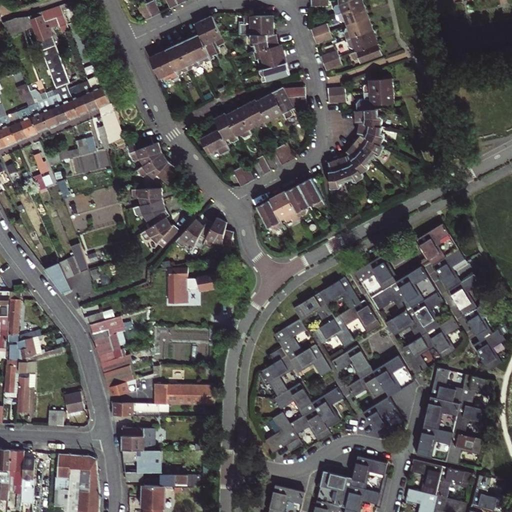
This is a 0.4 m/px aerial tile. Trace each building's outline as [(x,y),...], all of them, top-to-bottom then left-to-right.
[(340,15),(367,4),(365,0),(341,0),(343,6),(339,7),(338,9),(340,15)] [(153,1),(148,4),(154,17),(160,14),(153,1)] [(63,11),(76,7),(74,2),(61,5),(63,11)] [(154,17),(148,4),(141,7),(147,20),(154,17)] [(371,15),(367,4),(340,15),(342,19),(344,20),(348,19),(349,24),(371,15)] [(70,92),(67,84),(70,83),(50,28),(60,24),(64,33),(70,30),(63,11),(61,5),(42,12),(43,16),(31,20),(58,89),(70,121),(80,117),(70,92)] [(350,40),(376,29),(371,15),(349,24),(351,28),(348,30),(347,33),(350,40)] [(197,26),(201,34),(206,45),(211,43),(214,50),(226,44),(214,18),(197,26)] [(254,35),(274,35),(275,18),(249,18),(248,26),(245,25),(246,36),(254,35)] [(326,25),(313,30),(316,37),(329,32),(326,25)] [(381,43),(376,29),(350,40),(353,48),(355,49),(358,47),(360,51),(381,43)] [(331,38),(329,32),(316,37),(318,43),(331,38)] [(213,60),(206,45),(201,34),(189,39),(202,66),(206,64),(206,61),(209,62),(213,60)] [(257,45),(259,51),(280,45),(278,35),(274,35),(254,35),(254,43),(257,45)] [(198,68),(202,66),(189,39),(178,45),(191,71),(195,69),(195,66),(198,68)] [(386,54),(381,43),(360,51),(354,53),(356,58),(359,59),(362,58),(364,63),(386,54)] [(168,50),(168,51),(180,76),(183,74),(184,71),(187,73),(191,71),(178,45),(168,50)] [(280,45),(259,51),(255,52),(258,61),(260,61),(262,65),(265,64),(266,69),(288,63),(283,45),(280,45)] [(180,76),(168,51),(151,59),(161,78),(164,77),(165,80),(170,78),(172,80),(180,76)] [(323,57),(325,64),(338,59),(336,52),(323,57)] [(341,65),(338,59),(325,64),(327,71),(341,65)] [(266,69),(263,70),(264,74),(266,74),(265,77),(266,81),(291,74),(288,63),(266,69)] [(90,81),(101,109),(106,126),(111,141),(124,136),(101,77),(90,81)] [(364,86),(365,92),(396,89),(395,77),(371,79),(371,84),(367,84),(364,86)] [(80,85),(81,88),(91,113),(101,109),(90,81),(80,85)] [(28,84),(15,90),(23,109),(29,106),(36,104),(31,92),(28,84)] [(286,87),(274,92),(285,112),(287,116),(292,114),(293,110),(292,108),(296,106),(295,104),(308,102),(307,87),(288,89),(287,89),(286,87)] [(329,89),(330,96),(344,94),(344,87),(329,89)] [(81,88),(70,92),(80,117),(91,113),(81,88)] [(50,98),(60,125),(70,121),(58,89),(48,93),(50,98)] [(358,104),(359,111),(377,109),(377,103),(397,101),(396,89),(365,92),(366,97),(361,98),(361,100),(358,104)] [(50,129),(60,125),(50,98),(44,100),(41,94),(37,90),(31,92),(36,104),(39,102),(50,129)] [(285,112),(274,92),(258,100),(268,119),(268,120),(285,112)] [(344,94),(330,96),(330,104),(345,103),(344,94)] [(256,97),(239,106),(250,128),(268,119),(258,100),(256,97)] [(36,104),(29,106),(40,134),(50,129),(39,102),(36,104)] [(23,109),(18,111),(29,138),(40,134),(29,106),(23,109)] [(239,106),(226,112),(238,134),(242,132),(244,134),(248,135),(253,133),(250,128),(239,106)] [(377,109),(359,111),(356,111),(358,123),(360,123),(385,127),(386,121),(385,118),(381,118),(381,109),(377,109)] [(29,138),(18,111),(7,116),(19,142),(29,138)] [(214,116),(219,126),(226,138),(230,136),(231,139),(235,139),(239,137),(238,134),(226,112),(226,111),(214,116)] [(0,118),(0,127),(8,147),(19,142),(7,116),(2,118),(0,118)] [(359,134),(363,135),(385,146),(387,139),(387,136),(385,135),(386,127),(385,127),(360,123),(359,134)] [(113,147),(112,142),(111,141),(106,126),(101,128),(107,149),(113,147)] [(220,150),(230,145),(226,138),(219,126),(200,135),(208,151),(218,146),(220,150)] [(0,150),(8,147),(0,127),(0,150)] [(93,152),(98,151),(93,133),(87,134),(93,152)] [(363,135),(356,144),(374,159),(380,152),(381,153),(386,152),(388,147),(385,146),(363,135)] [(139,157),(145,165),(163,152),(159,141),(155,143),(152,137),(136,144),(138,149),(131,152),(132,156),(136,158),(139,157)] [(65,139),(55,142),(60,154),(63,161),(69,158),(67,151),(69,150),(65,139)] [(349,152),(351,155),(364,174),(369,171),(369,168),(368,166),(374,159),(356,144),(349,152)] [(82,155),(91,152),(89,145),(79,148),(82,155)] [(297,158),(295,154),(291,146),(283,150),(290,162),(297,158)] [(72,158),(82,155),(79,148),(69,151),(72,158)] [(290,162),(283,150),(277,153),(284,165),(290,162)] [(163,152),(145,165),(139,170),(140,172),(144,172),(147,170),(154,177),(159,172),(165,176),(175,165),(169,160),(163,152)] [(63,161),(60,154),(49,158),(52,165),(63,161)] [(351,155),(341,159),(349,182),(357,180),(357,182),(359,182),(366,178),(364,174),(351,155)] [(273,171),(267,159),(260,162),(267,175),(273,171)] [(331,164),(331,172),(331,177),(333,192),(340,190),(341,188),(340,185),(349,182),(341,159),(333,162),(333,163),(331,164)] [(16,183),(23,180),(16,163),(8,166),(16,183)] [(181,171),(175,165),(165,176),(173,182),(181,171)] [(251,167),(244,171),(250,183),(257,180),(251,167)] [(35,183),(30,172),(28,173),(27,170),(23,172),(29,185),(35,183)] [(244,186),(250,183),(244,171),(237,174),(237,176),(244,186)] [(48,187),(43,174),(36,177),(41,189),(48,187)] [(313,178),(301,184),(313,206),(318,204),(320,207),(323,208),(328,205),(326,201),(313,178)] [(313,206),(301,184),(288,191),(302,218),(308,215),(309,212),(307,209),(313,206)] [(143,206),(164,199),(163,186),(133,188),(134,193),(136,196),(140,195),(143,206)] [(294,223),(302,218),(288,191),(272,199),(282,220),(286,218),(287,222),(292,219),(294,223)] [(168,210),(164,199),(143,206),(135,208),(136,211),(140,214),(143,213),(153,228),(161,223),(169,217),(171,216),(168,210)] [(279,230),(286,226),(282,220),(272,199),(259,206),(270,228),(274,226),(276,230),(279,230)] [(153,228),(143,234),(146,238),(149,239),(153,238),(165,248),(182,230),(177,226),(175,228),(169,217),(161,223),(153,228)] [(226,220),(219,217),(217,223),(206,244),(212,246),(214,245),(215,242),(232,243),(233,229),(225,228),(226,220)] [(204,247),(206,244),(217,223),(211,220),(208,225),(199,218),(180,239),(185,243),(189,242),(191,240),(204,247)] [(436,265),(461,248),(446,223),(420,239),(424,245),(436,265)] [(454,267),(467,258),(461,248),(436,265),(451,290),(464,282),(454,267)] [(75,256),(61,262),(68,278),(81,272),(75,256)] [(358,272),(373,297),(399,281),(388,263),(384,256),(358,272)] [(61,262),(46,268),(52,277),(63,292),(73,289),(68,278),(61,262)] [(425,265),(399,281),(415,307),(440,291),(425,265)] [(190,302),(189,268),(171,268),(171,302),(190,302)] [(217,274),(199,277),(201,290),(219,287),(217,274)] [(470,292),(483,284),(477,274),(464,282),(451,290),(467,315),(479,308),(470,292)] [(348,297),(354,308),(364,302),(348,276),(323,292),(332,306),(348,297)] [(397,300),(405,313),(415,307),(399,281),(373,297),(381,310),(397,300)] [(6,340),(9,290),(0,290),(0,349),(6,350),(6,344),(6,340)] [(17,341),(17,334),(20,291),(9,290),(6,340),(17,341)] [(446,301),(440,291),(415,307),(431,332),(443,325),(433,309),(446,301)] [(321,313),(328,324),(339,317),(332,306),(323,292),(297,308),(303,318),(306,323),(321,313)] [(368,299),(364,302),(354,308),(342,315),(348,325),(362,317),(371,332),(383,325),(368,299)] [(467,315),(483,341),(495,333),(485,317),(498,309),(493,299),(479,308),(467,315)] [(413,326),(421,338),(431,332),(415,307),(405,313),(389,323),(397,336),(413,326)] [(92,324),(105,321),(103,313),(90,317),(92,324)] [(339,317),(328,324),(317,331),(325,344),(341,335),(348,347),(358,341),(348,325),(342,315),(339,317)] [(95,334),(109,330),(111,336),(118,334),(127,331),(122,316),(105,321),(92,324),(95,334)] [(450,335),(463,327),(456,317),(443,325),(431,332),(439,345),(447,358),(459,351),(450,335)] [(296,336),(309,328),(306,323),(303,318),(277,334),(285,347),(290,355),(293,360),(305,352),(296,336)] [(17,334),(17,341),(37,335),(39,335),(41,334),(39,328),(17,334)] [(509,338),(503,328),(495,333),(483,341),(476,345),(492,371),(506,362),(496,347),(509,338)] [(111,336),(109,330),(95,334),(97,341),(111,336)] [(41,334),(39,335),(41,340),(50,338),(49,332),(41,334)] [(431,332),(421,338),(404,348),(421,374),(431,368),(423,356),(439,345),(431,332)] [(114,346),(116,353),(123,351),(118,334),(111,336),(97,341),(99,350),(114,346)] [(17,341),(6,344),(6,350),(5,358),(19,359),(42,352),(37,335),(17,341)] [(298,368),(301,373),(317,363),(325,376),(334,370),(318,344),(305,352),(293,360),(298,368)] [(363,379),(376,371),(361,345),(335,362),(341,371),(354,363),(363,379)] [(101,357),(116,353),(114,346),(99,350),(101,357)] [(285,347),(273,355),(278,363),(290,355),(285,347)] [(154,348),(128,355),(128,357),(103,364),(106,374),(131,367),(154,360),(154,348)] [(19,360),(35,361),(35,359),(46,355),(44,351),(42,352),(19,359),(19,360)] [(128,357),(128,355),(124,356),(123,351),(116,353),(101,357),(103,364),(128,357)] [(293,360),(290,355),(278,363),(265,371),(280,397),(290,391),(283,378),(298,368),(293,360)] [(376,371),(392,396),(417,381),(402,355),(376,371)] [(15,391),(17,368),(18,368),(19,368),(19,360),(19,359),(5,358),(4,390),(5,390),(12,391),(15,391)] [(19,368),(18,368),(18,371),(19,371),(17,410),(27,410),(29,388),(34,388),(35,361),(19,360),(19,368)] [(131,367),(106,374),(110,388),(128,383),(135,381),(131,367)] [(440,367),(433,396),(463,403),(466,388),(448,384),(452,370),(440,367)] [(379,404),(392,396),(376,371),(363,379),(350,387),(356,396),(369,389),(379,404)] [(477,391),(496,395),(499,380),(470,374),(466,388),(463,403),(474,406),(477,391)] [(132,394),(128,383),(110,388),(112,396),(132,394)] [(315,403),(303,383),(290,391),(280,397),(277,399),(283,409),(296,401),(306,417),(319,409),(315,403)] [(183,405),(215,406),(217,386),(156,385),(156,404),(183,405)] [(333,405),(346,397),(340,387),(315,403),(319,409),(331,429),(343,421),(333,405)] [(64,393),(69,416),(81,414),(81,409),(84,408),(80,390),(64,393)] [(379,404),(366,412),(382,438),(408,422),(392,396),(379,404)] [(456,432),(463,403),(433,396),(426,426),(456,432)] [(156,404),(114,402),(114,415),(136,416),(136,411),(183,412),(183,405),(156,404)] [(474,406),(463,403),(456,432),(467,435),(470,421),(489,426),(492,410),(474,406)] [(49,409),(48,424),(68,425),(67,418),(63,418),(63,409),(49,409)] [(331,429),(319,409),(306,417),(293,425),(299,435),(311,427),(321,442),(334,434),(331,429)] [(305,445),(299,435),(293,425),(285,413),(275,419),(283,432),(268,441),(275,454),(291,444),(295,451),(305,445)] [(449,462),(456,432),(426,426),(420,455),(449,462)] [(123,429),(123,450),(125,450),(160,451),(160,429),(123,429)] [(467,435),(456,432),(449,462),(460,464),(463,451),(482,455),(485,439),(467,435)] [(0,498),(8,499),(9,477),(11,449),(0,448),(0,481),(1,482),(0,492),(0,498)] [(11,449),(9,477),(14,477),(14,482),(22,483),(23,457),(24,450),(11,449)] [(140,465),(140,474),(145,474),(163,474),(165,474),(165,451),(160,451),(125,450),(127,465),(140,465)] [(88,454),(59,452),(57,476),(56,476),(55,488),(56,489),(55,499),(77,501),(77,511),(67,510),(67,511),(98,511),(100,492),(96,457),(88,454)] [(354,485),(383,492),(389,470),(390,463),(361,456),(355,478),(354,485)] [(34,458),(23,457),(22,483),(21,490),(21,493),(27,493),(27,497),(33,498),(34,477),(33,477),(34,458)] [(428,473),(424,492),(439,495),(446,466),(416,459),(413,470),(428,473)] [(446,466),(439,495),(442,496),(450,498),(453,484),(471,488),(474,473),(446,466)] [(327,471),(320,501),(349,507),(354,485),(355,478),(327,471)] [(144,483),(145,474),(140,474),(127,474),(128,483),(144,483)] [(163,474),(163,486),(204,486),(204,475),(165,474),(163,474)] [(475,504),(505,511),(508,496),(490,491),(493,478),(482,475),(475,504)] [(169,511),(170,499),(203,501),(204,486),(163,486),(143,485),(142,509),(144,509),(144,511),(169,511)] [(278,485),(271,511),(303,511),(308,492),(278,485)] [(354,485),(349,507),(347,511),(378,511),(380,506),(383,492),(354,485)] [(424,504),(421,511),(437,511),(442,496),(439,495),(424,492),(411,489),(408,500),(424,504)] [(442,496),(437,511),(467,511),(470,502),(450,498),(442,496)] [(347,511),(349,507),(320,501),(317,511),(347,511)]
